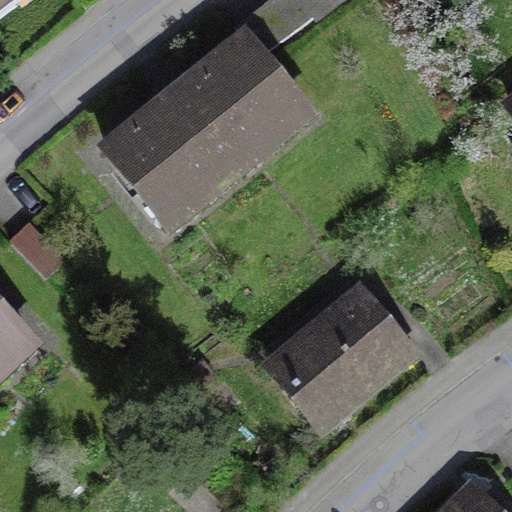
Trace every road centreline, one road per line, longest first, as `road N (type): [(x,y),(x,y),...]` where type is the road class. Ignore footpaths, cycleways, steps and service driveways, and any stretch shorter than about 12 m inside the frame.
road 1 (residential): [(0,148),(186,0)]
road 2 (residential): [(360,511),(446,427),(511,378)]
